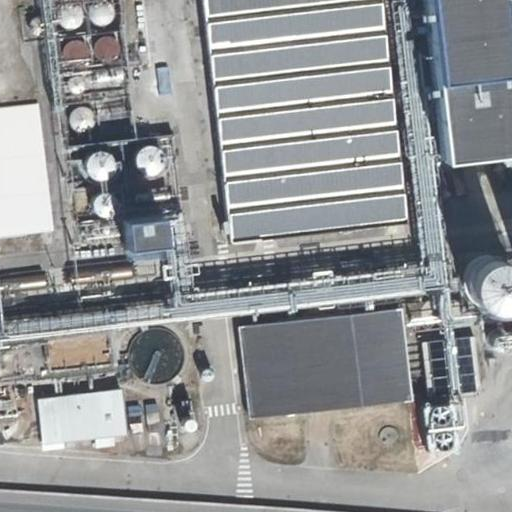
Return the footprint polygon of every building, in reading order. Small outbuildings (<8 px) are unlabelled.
[(397,221),(373,0),(192,0),(219,237),(397,221)] [(511,0),(413,0),(433,175),(511,166),(511,0)] [(117,36),(55,35),(54,59),(117,60),(117,36)] [(130,149),(136,178),(163,173),(156,144),(130,149)] [(148,202),(110,206),(113,238),(151,235),(148,202)] [(500,328),(507,327),(511,326),(511,325),(511,280),(509,279),(498,278),(491,280),(485,283),(479,292),(476,298),(476,302),(476,306),(478,312),(482,319),(490,325),(500,328)] [(406,313),(245,330),(255,421),(416,404),(406,313)] [(180,353),(179,350),(179,347),(175,341),(170,335),(163,332),(153,331),(143,334),(137,339),(135,342),(132,348),(130,355),(130,359),(132,366),(134,369),(138,374),(144,378),(151,381),(158,381),(162,380),(165,379),(171,376),(178,367),(180,361),(180,357),(180,353)] [(109,334),(0,345),(0,380),(113,368),(109,334)] [(120,392),(35,403),(40,448),(125,438),(120,392)] [(155,406),(128,410),(131,432),(158,429),(155,406)]
